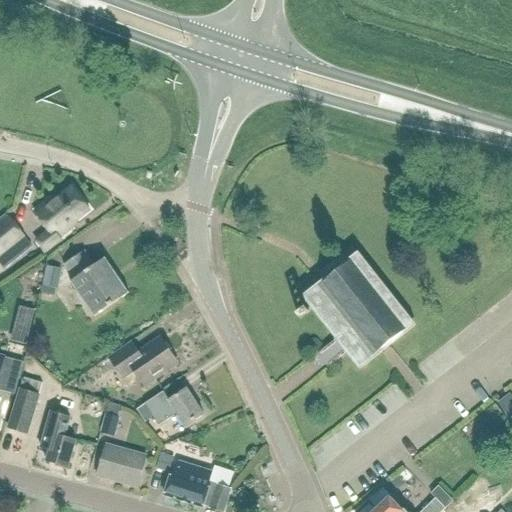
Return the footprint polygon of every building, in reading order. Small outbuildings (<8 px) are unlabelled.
[(53,238),(87,210),(70,189),(36,217),(48,231),(36,241),(45,253),(58,243),(53,238)] [(9,218),(0,224),(0,253),(23,236),(9,218)] [(83,251),(62,266),(73,281),(72,282),(94,314),(99,310),(127,291),(105,259),(94,266),(83,251)] [(357,370),(414,326),(358,253),(301,297),(357,370)] [(48,266),(44,285),(58,288),(62,269),(48,266)] [(134,371),(145,389),(176,369),(156,338),(138,351),(130,341),(107,357),(122,379),(134,371)] [(436,366),(466,362),(463,340),(434,343),(436,366)] [(39,395),(38,394),(41,381),(24,377),(20,389),(8,427),(28,433),(39,395)] [(144,404),(155,421),(158,425),(176,413),(185,426),(203,414),(186,388),(167,400),(162,392),(144,404)] [(109,402),(99,432),(113,436),(121,406),(109,402)] [(49,449),(46,460),(68,467),(76,439),(65,436),(70,417),(51,411),(41,447),(49,449)] [(97,474),(138,487),(147,456),(107,444),(97,474)] [(159,451),(154,467),(167,471),(172,456),(159,451)] [(205,483),(208,471),(176,462),(172,475),(169,474),(163,496),(201,507),(207,484),(205,483)] [(420,462),(413,471),(427,484),(435,476),(420,462)] [(221,511),(228,489),(214,485),(207,509),(217,511),(221,511)] [(441,511),(454,501),(438,485),(429,493),(435,498),(419,511),(405,511),(403,510),(400,511),(390,500),(375,511),(441,511)]
